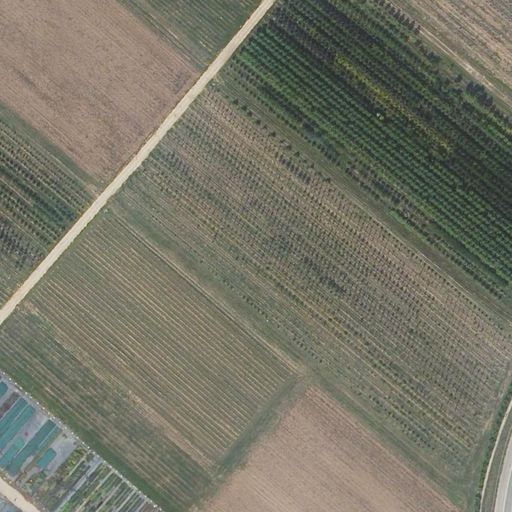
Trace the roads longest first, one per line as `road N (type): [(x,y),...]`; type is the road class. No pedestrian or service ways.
road 1 (track): [(184,511),(311,371),(0,114)]
road 2 (track): [(311,371),(471,505),(466,511)]
road 3 (track): [(383,0),(511,103)]
road 4 (track): [(470,511),(511,380)]
